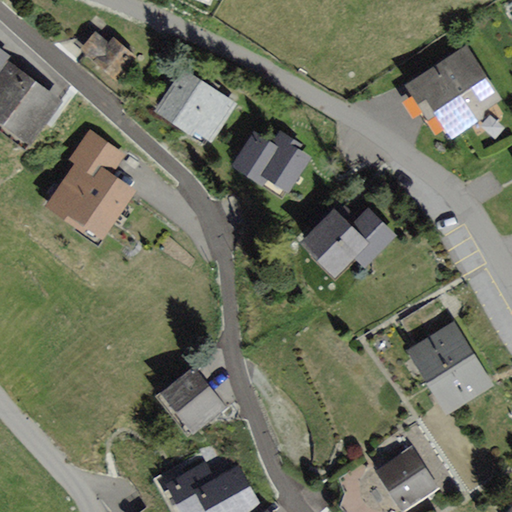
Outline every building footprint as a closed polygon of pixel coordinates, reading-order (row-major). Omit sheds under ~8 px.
[(100,47),(87,36),(74,49),(85,58),(80,64),(104,81),(124,59),(106,43),(100,47)] [(494,100),(461,49),(400,88),(433,140),(494,100)] [(46,104),(0,68),(0,138),(12,148),(46,104)] [(232,108),(177,71),(148,112),(203,150),(232,108)] [(117,155),(83,130),(59,162),(73,172),(48,206),(91,238),(121,196),(99,180),(117,155)] [(267,148),(247,136),(224,168),(252,188),(257,183),(278,199),(309,155),(277,133),(267,148)] [(340,229),(323,212),(291,244),(329,279),(348,261),(357,269),(390,239),(360,210),(340,229)] [(487,390),(449,325),(396,356),(434,421),(487,390)] [(186,366),(146,396),(177,437),(217,408),(186,366)] [(171,489),(158,496),(165,511),(264,511),(271,509),(242,453),(213,468),(206,455),(164,476),(171,489)] [(395,511),(429,492),(405,453),(368,475),(390,511),(395,511)] [(511,511),(511,499),(499,511),(511,511)]
